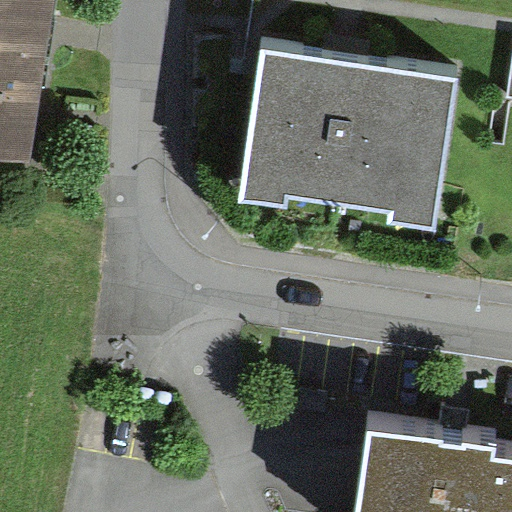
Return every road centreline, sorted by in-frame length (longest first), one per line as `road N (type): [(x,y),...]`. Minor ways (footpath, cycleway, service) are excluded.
road 1 (residential): [(511,332),(232,282),(176,246),(145,168),(140,0)]
road 2 (unknown): [(226,278),(231,467),(251,509)]
